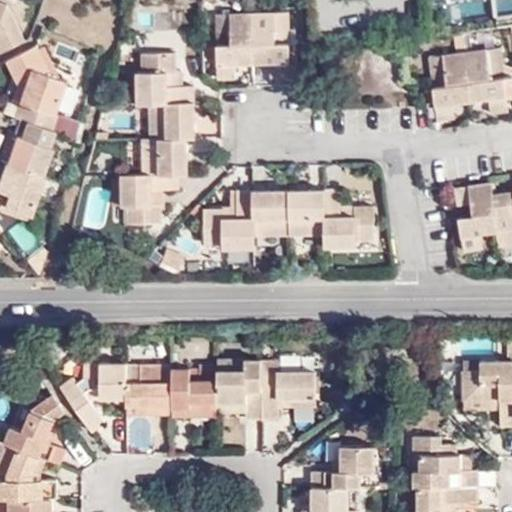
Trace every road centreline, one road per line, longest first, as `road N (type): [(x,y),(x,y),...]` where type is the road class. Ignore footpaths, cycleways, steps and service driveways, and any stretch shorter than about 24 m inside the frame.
road 1 (tertiary): [(420,299),(0,302)]
road 2 (residential): [(117,511),(116,474),(267,475)]
road 3 (residential): [(420,299),(394,143)]
road 4 (residential): [(268,143),(394,143)]
